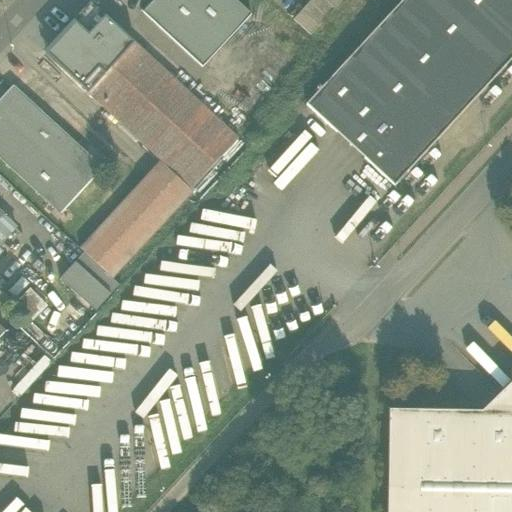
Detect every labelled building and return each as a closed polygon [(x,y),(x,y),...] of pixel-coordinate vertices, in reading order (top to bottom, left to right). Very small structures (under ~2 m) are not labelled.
[(251,16),(233,0),(154,0),(142,13),(202,68),(251,16)] [(308,0),(292,18),(309,32),(338,0),(308,0)] [(394,187),(511,59),(511,0),(403,0),(321,90),(318,87),(316,90),(318,92),(305,106),(394,187)] [(90,3),(43,53),(87,94),(134,44),(90,3)] [(87,95),(160,162),(191,190),(238,140),(134,44),(87,94),(87,95)] [(0,100),(0,160),(60,215),(101,170),(105,165),(99,160),(95,164),(12,87),(0,100)] [(193,192),(191,190),(160,162),(80,250),(84,254),(112,280),(193,192)] [(4,216),(0,219),(0,246),(17,228),(4,216)] [(84,254),(75,264),(109,296),(119,286),(112,280),(84,254)] [(94,312),(109,296),(75,264),(59,280),(94,312)] [(472,358),(501,388),(509,381),(480,351),(472,358)] [(511,511),(511,383),(481,414),(388,412),(386,511),(511,511)]
